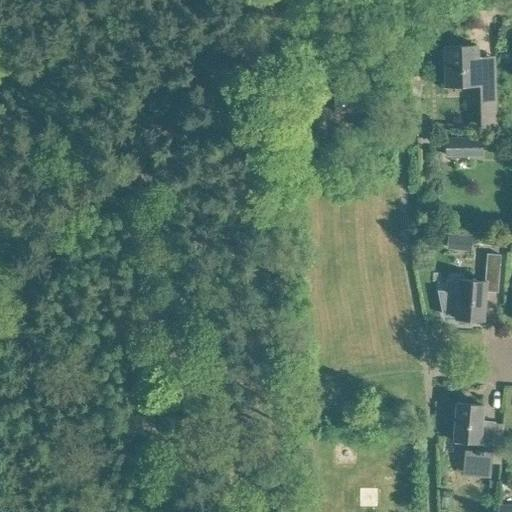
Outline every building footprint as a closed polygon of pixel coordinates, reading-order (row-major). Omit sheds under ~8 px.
[(476,57),(476,45),(444,46),(445,70),(443,70),(443,82),(445,82),(445,85),(478,85),(480,128),(495,127),(494,56),(476,57)] [(333,111),(366,111),(365,81),(332,81),(333,111)] [(410,95),(419,95),(419,85),(410,85),(410,95)] [(410,127),(416,127),(437,126),(439,126),(439,123),(429,123),(429,116),(410,116),(410,127)] [(446,157),(482,156),(481,137),(445,137),(446,157)] [(452,235),(451,247),(460,247),(461,236),(452,235)] [(455,312),(454,317),(482,319),(485,291),(497,292),(500,255),(486,253),(484,281),(458,279),(457,290),(439,289),(443,311),(455,312)] [(492,451),(494,421),(481,420),(482,405),(455,403),(452,440),(470,441),(470,449),(464,448),(462,475),(490,478),(493,451),(492,451)] [(511,511),(511,503),(497,504),(497,511),(511,511)]
